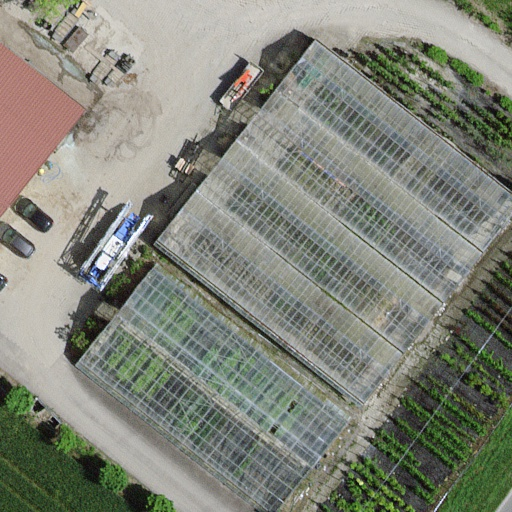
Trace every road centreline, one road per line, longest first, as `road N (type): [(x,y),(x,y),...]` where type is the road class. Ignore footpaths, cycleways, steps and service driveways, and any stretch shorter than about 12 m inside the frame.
road 1 (track): [(0,338),(246,17),(412,7),(511,79)]
road 2 (track): [(219,511),(0,342)]
